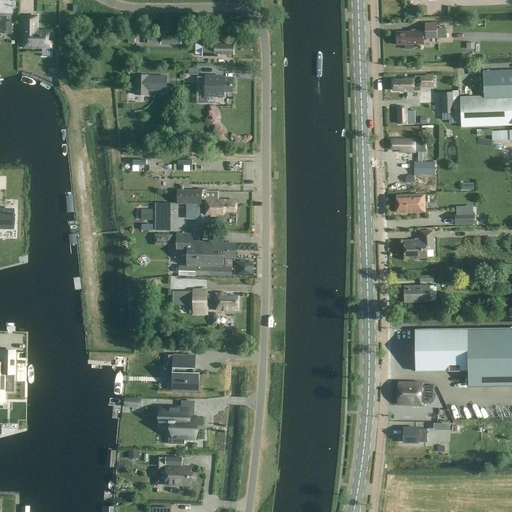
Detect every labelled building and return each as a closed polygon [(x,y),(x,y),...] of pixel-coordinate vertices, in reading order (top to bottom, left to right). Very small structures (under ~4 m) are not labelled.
[(42,47),(43,44),(51,44),(51,32),(36,31),(36,16),(24,16),(24,47),(42,47)] [(6,18),(0,17),(0,30),(4,31),(4,34),(11,34),(11,22),(6,22),(6,18)] [(443,30),(436,31),(436,22),(424,23),(424,39),(437,38),(444,38),(443,30)] [(412,49),(412,44),(412,38),(423,38),(423,29),(411,29),(411,32),(396,32),(396,45),(404,45),(405,49),(412,49)] [(181,45),(181,35),(161,34),(160,45),(181,45)] [(202,42),(202,48),(201,56),(214,56),(214,54),(233,54),(233,45),(220,45),(220,38),(203,38),(203,42),(202,42)] [(511,125),(511,70),(483,71),(484,96),(460,97),(461,127),(511,125)] [(200,73),(180,72),(180,81),(200,81),(200,73)] [(147,75),(135,75),(135,95),(147,95),(147,90),(166,90),(166,76),(147,76),(147,75)] [(433,86),(433,82),(433,75),(420,75),(420,87),(433,86)] [(205,76),(205,96),(224,96),(224,91),(232,91),(232,79),(216,78),(216,76),(205,76)] [(413,92),(413,89),(420,89),(420,76),(414,76),(414,79),(404,79),(404,80),(392,80),(392,91),(401,91),(401,92),(413,92)] [(441,93),(441,102),(452,102),(452,92),(441,93)] [(403,93),(403,107),(413,107),(413,93),(403,93)] [(453,112),(452,102),(441,102),(442,113),(453,112)] [(413,123),(412,111),(406,111),(406,107),(398,107),(398,124),(413,123)] [(415,152),(421,152),(421,146),(425,146),(425,140),(417,140),(417,146),(415,146),(415,139),(391,139),(391,149),(399,149),(399,152),(415,152)] [(139,158),(139,168),(152,168),(152,158),(139,158)] [(434,175),(434,172),(438,172),(438,165),(434,164),(434,162),(414,161),(413,174),(434,175)] [(199,180),(198,190),(208,190),(208,180),(199,180)] [(235,212),(235,201),(217,200),(218,191),(176,191),(176,201),(201,201),(201,199),(205,199),(205,214),(222,215),(225,212),(235,212)] [(395,210),(397,211),(397,213),(416,212),(424,211),(424,195),(415,195),(396,196),(397,206),(395,207),(395,210)] [(171,231),(171,203),(155,203),(155,231),(171,231)] [(12,213),(12,210),(0,209),(0,228),(12,228),(12,215),(13,215),(13,213),(12,213)] [(141,210),(141,220),(152,220),(152,210),(141,210)] [(454,214),(455,225),(475,224),(474,213),(454,214)] [(434,249),(433,230),(420,231),(421,239),(419,239),(419,240),(404,241),(404,256),(417,256),(417,258),(427,258),(427,250),(434,249)] [(160,234),(159,243),(168,243),(169,235),(160,234)] [(236,244),(190,242),(190,235),(176,235),(175,251),(186,251),(186,266),(178,266),(178,276),(195,276),(196,275),(231,276),(232,268),(222,267),(222,257),(236,258),(236,244)] [(429,301),(436,301),(436,286),(429,285),(404,286),(404,302),(429,301)] [(190,314),(193,313),(193,315),(207,315),(206,289),(193,289),(193,291),(173,291),(173,305),(189,305),(190,314)] [(213,310),(218,310),(233,310),(233,307),(237,307),(237,296),(226,296),(226,293),(214,294),(213,310)] [(511,327),(510,328),(418,329),(418,331),(419,371),(449,371),(459,371),(468,371),(468,387),(511,385),(511,327)] [(195,355),(168,355),(168,367),(173,367),(172,390),(198,391),(199,373),(193,372),(193,367),(195,367),(195,355)] [(432,403),(433,386),(423,385),(423,383),(398,382),(397,404),(422,405),(422,403),(432,403)] [(124,397),(123,407),(129,407),(141,408),(141,398),(130,398),(124,397)] [(196,432),(196,424),(195,424),(195,417),(187,416),(187,408),(162,407),(161,421),(169,421),(169,422),(175,422),(174,433),(168,433),(168,444),(184,444),(184,439),(194,440),(194,432),(196,432)] [(437,437),(450,437),(450,427),(437,427),(437,437)] [(418,429),(403,428),(403,442),(418,442),(424,442),(424,429),(418,429)] [(126,451),(126,459),(137,459),(136,451),(126,451)] [(158,469),(165,469),(165,484),(169,484),(169,486),(180,486),(180,484),(191,485),(191,480),(193,480),(195,478),(195,475),(193,473),(191,473),(191,468),(181,468),(181,458),(158,457),(158,469)]
